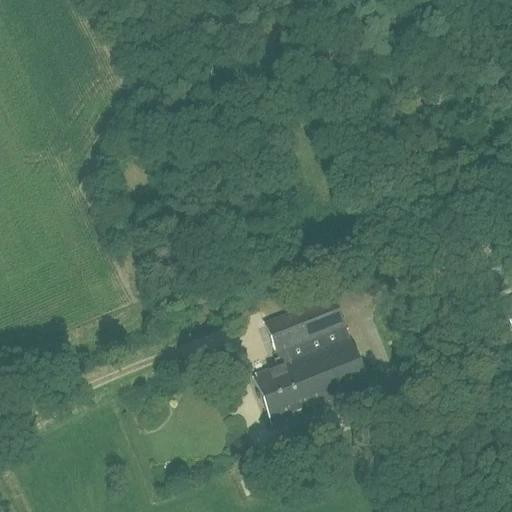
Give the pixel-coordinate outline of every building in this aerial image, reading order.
[(182,282),(196,275),(180,239),(165,245),(182,282)] [(492,290),(511,281),(511,261),(485,273),(492,290)] [(277,389),(356,358),(332,298),(263,325),(277,360),(273,361),(277,371),(266,375),(265,373),(256,377),(256,379),(253,380),(264,410),(282,403),(277,389)] [(511,325),(511,300),(503,304),(511,325)] [(282,403),(264,410),(271,426),(322,405),(323,408),(368,390),(356,358),(277,389),(282,403)]
